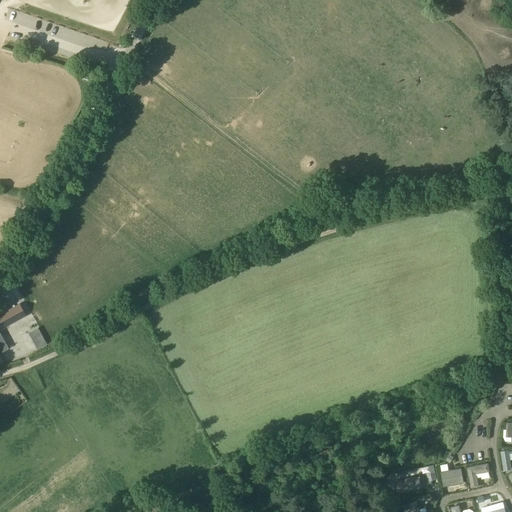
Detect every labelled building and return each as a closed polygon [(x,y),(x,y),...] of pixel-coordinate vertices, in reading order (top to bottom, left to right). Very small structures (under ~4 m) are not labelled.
[(0,326),(24,314),(20,305),(0,315),(0,353),(9,348),(0,332),(0,326)] [(34,344),(38,349),(47,344),(38,328),(33,330),(39,341),(34,344)] [(509,451),(500,452),(503,470),(511,469),(509,451)] [(467,467),(471,489),(479,487),(477,474),(489,472),(488,463),(467,467)] [(444,487),(464,483),(461,468),(441,472),(444,487)] [(398,494),(421,489),(418,476),(395,481),(398,494)] [(420,511),(416,501),(403,505),(405,511),(420,511)]
